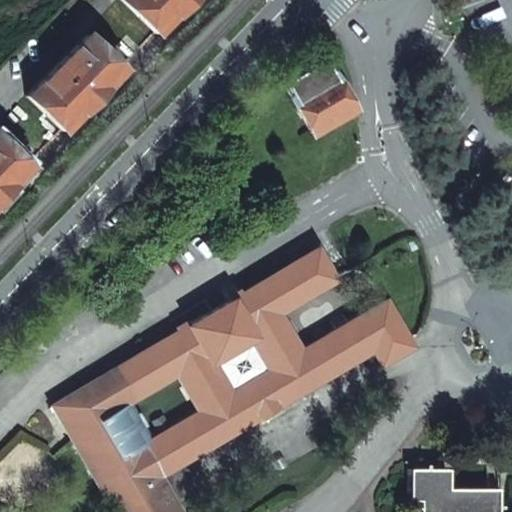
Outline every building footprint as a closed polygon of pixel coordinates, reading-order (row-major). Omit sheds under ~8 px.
[(117,0),(153,33),(183,3),(185,0),(117,0)] [(24,96),(60,131),(90,100),(119,69),(83,34),(24,96)] [(280,84),(311,134),(351,111),(321,59),(280,84)] [(224,146),(238,168),(258,156),(242,134),(224,146)] [(0,192),(25,167),(0,142),(0,192)] [(314,249),(50,406),(112,511),(177,511),(156,477),(370,350),(379,364),(409,346),(383,301),(297,352),(275,313),(331,279),(314,249)] [(495,511),(495,489),(445,489),(444,470),(405,467),(406,500),(416,500),(416,511),(495,511)]
